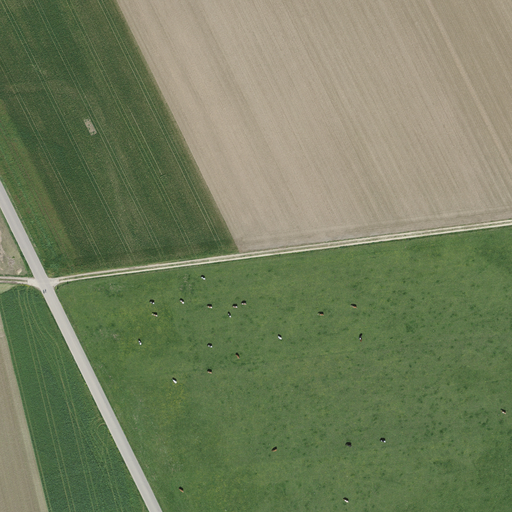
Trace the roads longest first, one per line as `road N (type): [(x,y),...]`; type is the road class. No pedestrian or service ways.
road 1 (track): [(0,280),(43,282),(511,222)]
road 2 (unclassified): [(156,511),(0,191)]
